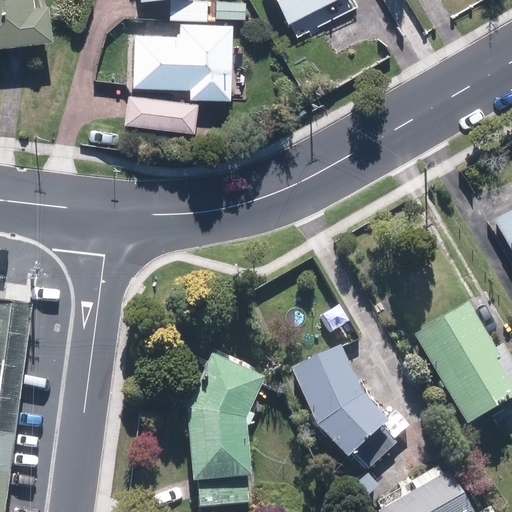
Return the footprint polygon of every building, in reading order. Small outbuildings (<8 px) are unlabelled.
[(29,0),(0,0),(0,46),(46,41),(42,8),(30,10),(29,0)] [(244,3),(167,0),(166,21),(243,24),(244,3)] [(273,0),(286,24),(332,0),(273,0)] [(226,99),(229,27),(178,25),(178,38),(133,37),(131,88),(188,90),(187,98),(226,99)] [(127,98),(124,125),(190,132),(193,105),(127,98)] [(511,204),(490,218),(511,254),(511,204)] [(0,305),(0,367),(8,306),(0,305)] [(0,511),(2,511),(28,309),(8,306),(0,367),(0,511)] [(462,307),(411,336),(462,425),(509,398),(489,363),(493,360),(462,307)] [(335,348),(288,369),(314,426),(342,457),(350,451),(365,468),(392,443),(377,426),(381,423),(357,396),(335,348)] [(259,378),(209,355),(183,409),(190,481),(195,481),(197,504),(244,500),(242,477),(246,477),(240,417),(259,378)] [(379,511),(464,511),(443,475),(379,511)]
